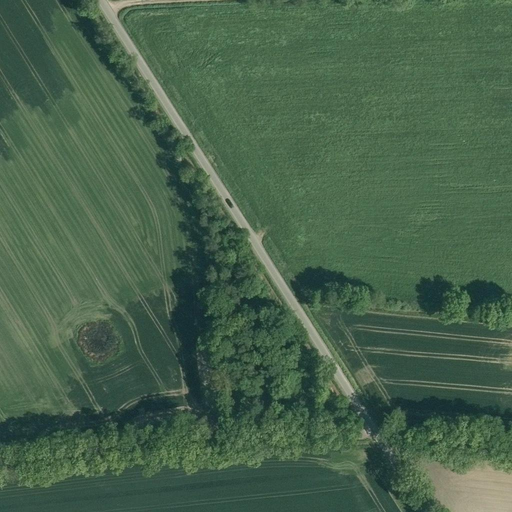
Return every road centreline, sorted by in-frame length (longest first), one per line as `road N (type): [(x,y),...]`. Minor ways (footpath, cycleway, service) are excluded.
road 1 (unclassified): [(423,511),(97,0)]
road 2 (track): [(511,447),(379,440)]
